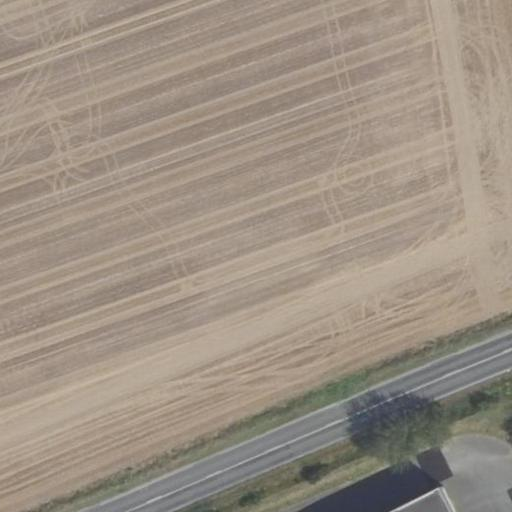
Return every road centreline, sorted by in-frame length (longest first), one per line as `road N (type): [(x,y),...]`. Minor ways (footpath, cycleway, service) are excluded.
road 1 (tertiary): [(119,511),(511,350)]
road 2 (unknown): [(511,495),(480,474),(444,476),(365,511)]
